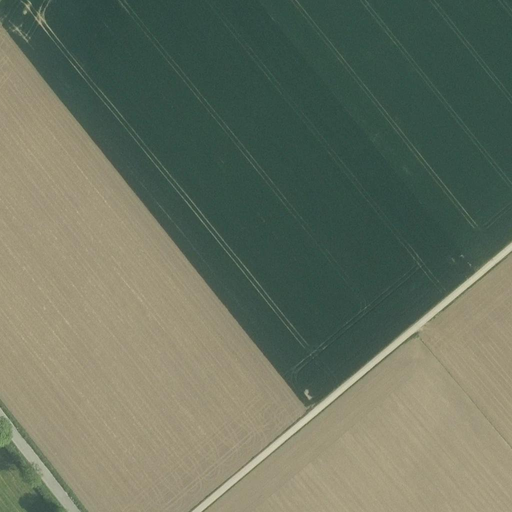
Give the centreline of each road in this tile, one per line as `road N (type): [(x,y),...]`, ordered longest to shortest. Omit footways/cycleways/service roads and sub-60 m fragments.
road 1 (track): [(196,511),(511,246)]
road 2 (tertiary): [(75,511),(0,416)]
